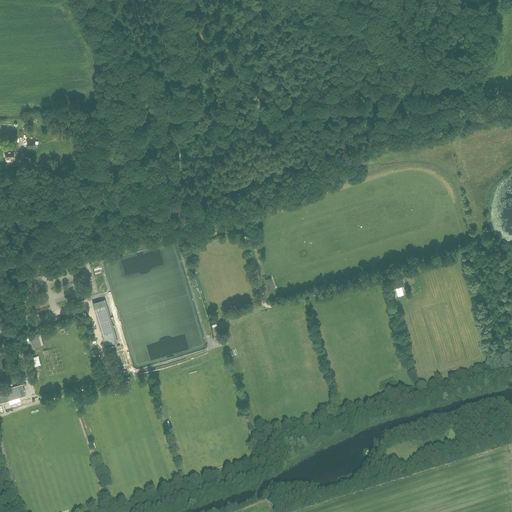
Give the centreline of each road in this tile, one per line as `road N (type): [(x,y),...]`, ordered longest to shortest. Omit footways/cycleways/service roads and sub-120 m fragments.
road 1 (track): [(343,145),(354,161),(415,158),(443,167),(458,187),(474,245),(269,307),(264,300)]
road 2 (track): [(194,118),(322,77),(383,98),(456,100),(474,91),(503,0)]
road 3 (track): [(176,206),(381,131),(511,104)]
road 4 (tertiary): [(511,95),(438,81),(318,0)]
road 5 (track): [(184,203),(194,118),(183,0)]
road 6 (track): [(194,118),(307,158)]
